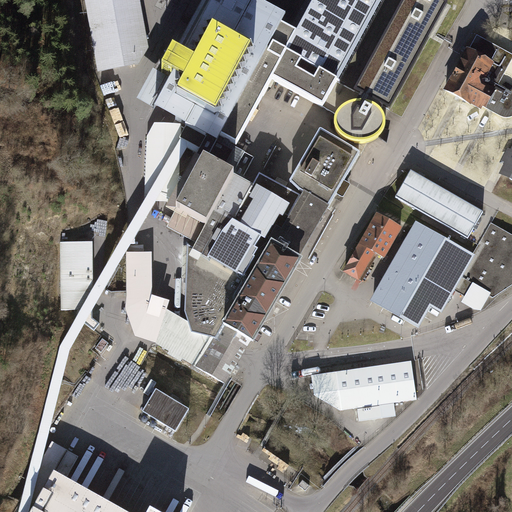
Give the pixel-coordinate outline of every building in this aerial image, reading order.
[(139,0),(87,0),(100,75),(138,66),(148,44),(139,0)] [(249,0),(205,0),(186,36),(179,31),(157,72),(153,70),(137,101),(182,125),(207,138),(215,143),(220,135),(235,143),(236,144),(271,78),(296,34),(278,24),(281,17),(249,0)] [(314,0),(296,34),(271,78),(323,107),(337,79),(354,89),(386,33),(404,0),(314,0)] [(445,4),(437,0),(421,0),(367,104),(372,106),(378,109),(382,113),(386,118),(445,4)] [(466,48),(445,88),(486,109),(503,117),(508,118),(510,118),(511,117),(511,92),(498,86),(506,72),(511,62),(511,55),(478,36),(470,50),(466,48)] [(346,108),(340,113),(337,121),(337,129),(341,135),(345,139),(351,143),(360,143),(370,142),(377,138),(382,134),(385,128),(386,124),(386,118),(382,113),(378,109),(372,106),(367,104),(360,103),(353,105),(346,108)] [(147,138),(145,201),(171,202),(179,187),(182,125),(155,124),(147,138)] [(22,503),(39,474),(70,350),(199,134),(187,127),(145,201),(94,288),(80,313),(61,346),(22,503)] [(323,127),(293,179),(305,186),(331,201),(361,148),(351,143),(345,139),(323,127)] [(207,138),(197,159),(233,177),(241,181),(253,158),(235,143),(220,135),(215,143),(207,138)] [(511,147),(500,174),(511,179),(511,147)] [(197,242),(207,224),(233,177),(197,159),(195,158),(179,187),(171,202),(168,206),(175,211),(168,226),(197,242)] [(397,199),(468,238),(483,212),(412,172),(397,199)] [(300,194),(260,174),(250,195),(238,215),(208,258),(193,250),(188,258),(186,314),(188,320),(193,331),(215,337),(224,324),(274,241),(300,194)] [(235,219),(253,188),(241,181),(233,177),(207,224),(197,242),(194,247),(193,248),(208,256),(209,256),(223,229),(233,218),(235,219)] [(274,241),(299,256),(331,201),(305,186),(300,194),(274,241)] [(376,210),(342,275),(361,284),(377,255),(385,259),(404,224),(376,210)] [(477,255),(416,221),(370,301),(419,329),(432,308),(443,314),(456,291),(477,255)] [(511,234),(491,223),(477,255),(456,291),(478,307),(485,292),(494,297),(511,285),(511,234)] [(93,241),(61,242),(61,312),(80,313),(83,313),(83,321),(94,330),(100,323),(93,318),(93,312),(94,288),(93,241)] [(224,324),(252,341),(303,259),(274,241),(224,324)] [(153,294),(152,251),(126,251),(127,291),(153,294)] [(153,294),(127,291),(127,294),(126,308),(130,320),(136,336),(156,342),(170,351),(168,353),(181,361),(183,359),(196,367),(210,345),(215,337),(193,331),(188,320),(168,309),(170,300),(153,294)] [(196,367),(225,383),(245,352),(252,341),(224,324),(215,337),(210,345),(196,367)] [(412,361),(311,376),(314,397),(341,412),(357,409),(358,422),(397,418),(395,403),(419,400),(412,361)] [(156,391),(143,411),(177,431),(189,409),(156,391)] [(146,511),(116,511),(60,480),(73,457),(54,447),(17,511),(156,511),(149,508),(146,511)]
